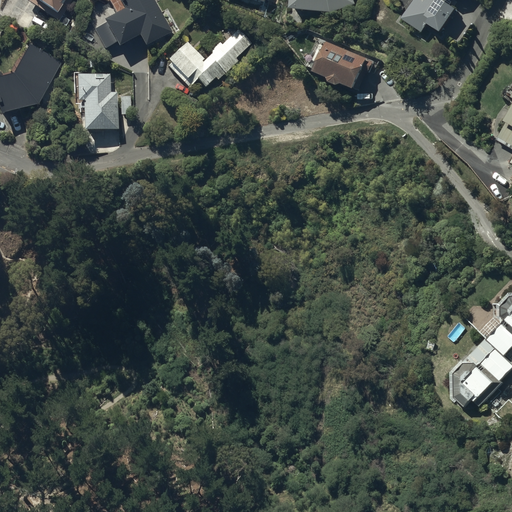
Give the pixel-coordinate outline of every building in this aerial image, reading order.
[(60,28),(75,0),(30,0),(25,10),(29,12),(30,11),(50,23),(51,22),(55,24),(54,25),(60,28)] [(174,35),(153,0),(118,0),(127,14),(96,32),(108,53),(118,47),(121,53),(141,41),(147,51),(174,35)] [(360,0),(291,0),(291,19),(332,20),(356,8),(354,3),(360,0)] [(439,0),(438,2),(434,0),(427,0),(424,6),(416,1),(401,23),(423,37),(426,32),(441,41),(456,18),(441,9),(446,1),(454,6),(463,0),(439,0)] [(187,49),(168,69),(187,87),(185,88),(191,93),(195,89),(203,96),(215,84),(217,85),(224,78),(225,78),(240,63),(237,61),(254,43),(240,30),(222,49),(219,47),(210,57),(212,59),(206,66),(187,49)] [(374,66),(326,48),(327,46),(323,45),(314,70),(318,71),(314,87),(328,91),(330,96),(338,99),(343,95),(354,99),(356,94),(360,96),(367,77),(369,78),(374,66)] [(0,85),(0,124),(0,125),(37,111),(61,67),(29,50),(13,80),(0,85)] [(258,115),(302,75),(286,56),(275,66),(273,63),(240,94),(258,115)] [(84,139),(118,138),(116,97),(110,97),(109,80),(75,81),(77,110),(83,110),(84,139)] [(497,138),(511,146),(511,86),(511,87),(511,86),(511,103),(504,118),(507,120),(497,138)] [(130,100),(120,101),(121,121),(131,121),(130,100)] [(511,287),(511,288),(499,301),(499,314),(504,319),(487,336),(488,337),(470,356),(465,356),(452,368),(453,396),(465,407),(474,396),(482,403),(503,379),(503,378),(511,367),(511,359),(505,354),(511,346),(511,287)]
